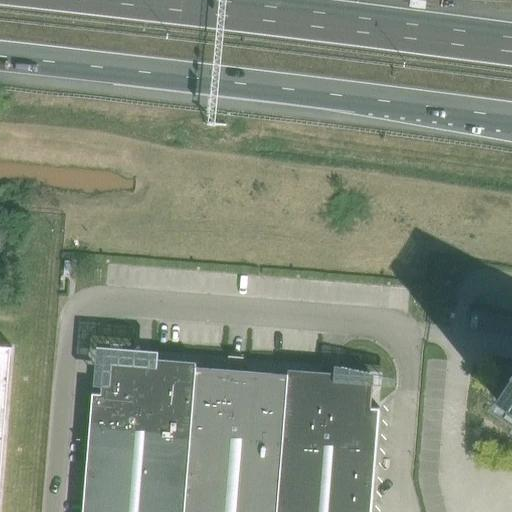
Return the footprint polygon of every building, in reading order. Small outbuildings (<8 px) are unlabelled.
[(0,511),(0,509),(11,369),(13,346),(0,344),(0,511)] [(186,511),(197,367),(197,362),(137,357),(136,365),(114,363),(112,385),(104,385),(104,393),(94,392),(84,511),(186,511)] [(243,370),(243,369),(243,365),(229,364),(229,369),(197,367),(186,511),(278,511),(287,374),(243,370)] [(278,511),(372,511),(380,407),(372,406),(374,376),(290,369),(290,374),(287,374),(278,511)] [(511,378),(497,401),(511,410),(511,378)]
